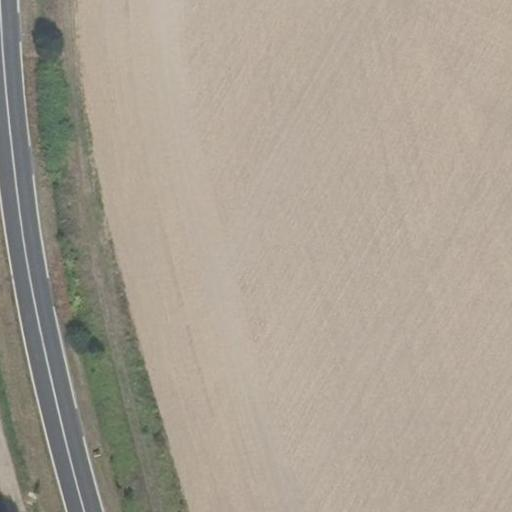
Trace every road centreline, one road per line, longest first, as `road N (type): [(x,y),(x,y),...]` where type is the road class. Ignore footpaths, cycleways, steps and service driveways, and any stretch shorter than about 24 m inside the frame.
road 1 (track): [(164,511),(108,315),(70,0)]
road 2 (trunk): [(89,511),(25,263),(0,24)]
